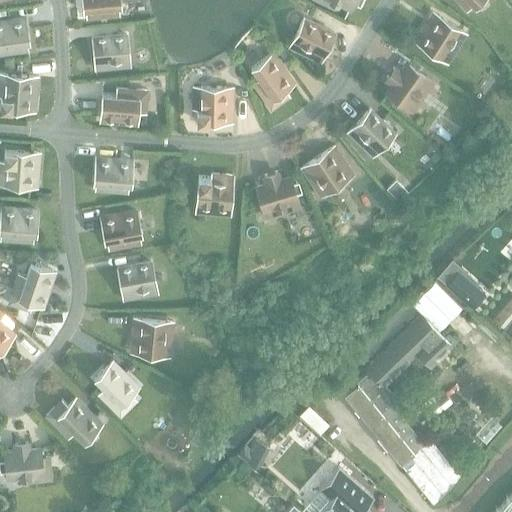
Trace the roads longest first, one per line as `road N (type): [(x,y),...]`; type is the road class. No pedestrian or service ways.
road 1 (residential): [(61,131),(243,146),(281,136),(317,110),(392,0)]
road 2 (residential): [(9,401),(74,319),(61,131)]
road 3 (residential): [(61,131),(51,0)]
